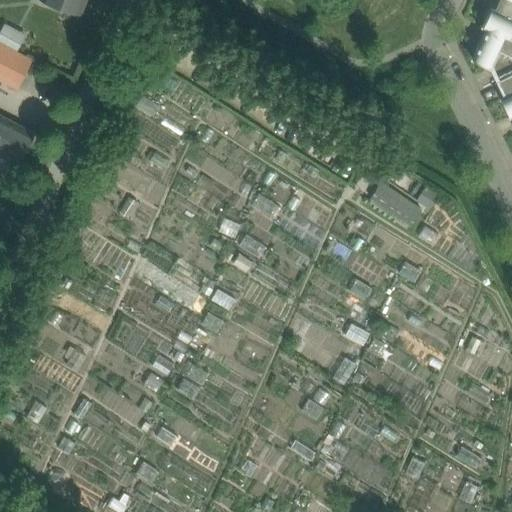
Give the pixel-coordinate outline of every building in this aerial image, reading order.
[(48,0),(80,12),(84,0),(48,0)] [(492,7),(483,24),(511,38),(511,0),(500,0),(496,9),(492,7)] [(491,64),(498,79),(511,72),(511,38),(483,24),(483,25),(487,27),(472,57),(490,66),(491,64)] [(0,77),(17,87),(32,60),(0,42),(0,77)] [(501,97),(510,114),(511,112),(511,72),(498,79),(506,94),(501,97)] [(142,93),(136,104),(153,114),(160,103),(142,93)] [(0,149),(21,160),(35,131),(0,113),(0,149)] [(287,154),(280,150),(274,158),(281,163),(287,154)] [(168,160),(154,152),(149,159),(164,168),(168,160)] [(310,165),(306,171),(315,177),(318,171),(310,165)] [(197,171),(189,166),(185,171),(194,176),(197,171)] [(422,209),(382,181),(371,197),(411,224),(422,209)] [(279,205),(258,192),(252,202),(273,215),(279,205)] [(129,196),(120,212),(129,217),(138,202),(129,196)] [(240,224),(224,217),(218,230),(234,237),(240,224)] [(438,234),(425,225),(418,235),(431,244),(438,234)] [(82,227),(78,233),(85,237),(89,231),(82,227)] [(265,246),(245,233),(238,244),(258,257),(265,246)] [(222,242),(214,238),(210,244),(218,249),(222,242)] [(240,253),(234,263),(245,270),(252,261),(240,253)] [(421,270),(405,260),(398,272),(414,281),(421,270)] [(207,278),(203,285),(211,288),(214,281),(207,278)] [(372,288),(355,278),(349,290),(365,299),(372,288)] [(211,288),(203,285),(201,290),(208,294),(211,288)] [(217,288),(211,299),(229,309),(235,298),(217,288)] [(173,303),(160,295),(154,304),(167,312),(173,303)] [(223,320),(207,311),(201,323),(217,331),(223,320)] [(103,317),(96,313),(91,324),(98,328),(103,317)] [(369,332),(352,323),(345,336),(363,345),(369,332)] [(400,330),(390,325),(386,332),(396,337),(400,330)] [(384,343),(373,337),(367,347),(378,354),(384,343)] [(77,371),(86,355),(75,349),(66,364),(77,371)] [(174,364),(159,354),(152,365),(167,375),(174,364)] [(356,363),(345,357),(333,376),(344,383),(356,363)] [(208,373),(192,364),(186,375),(201,384),(208,373)] [(363,375),(357,372),(353,378),(360,382),(363,375)] [(162,380),(150,373),(143,384),(156,391),(162,380)] [(199,387),(184,378),(177,389),(192,399),(199,387)] [(331,395),(319,388),(313,399),(324,406),(331,395)] [(152,402),(144,397),(138,408),(146,413),(152,402)] [(91,403),(83,398),(73,413),(82,418),(91,403)] [(323,408),(308,398),(301,409),(316,419),(323,408)] [(38,423),(47,407),(35,401),(26,416),(38,423)] [(146,421),(141,428),(146,431),(150,424),(146,421)] [(75,443),(63,437),(57,447),(70,454),(75,443)] [(315,452),(295,440),(290,448),(310,460),(315,452)] [(257,465),(247,460),(241,471),(250,476),(257,465)] [(326,464),(319,460),(315,469),(321,472),(326,464)] [(158,470),(143,461),(136,472),(151,481),(158,470)] [(380,467),(374,462),(369,469),(375,474),(380,467)] [(375,474),(369,469),(364,476),(371,480),(375,474)]
